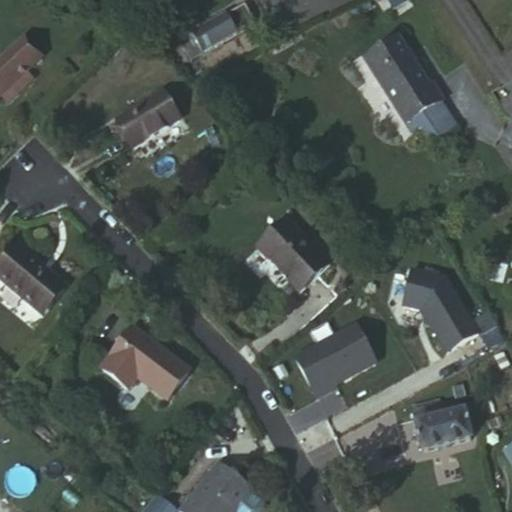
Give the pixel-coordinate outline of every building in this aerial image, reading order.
[(102,61),(119,45),(102,26),(96,32),(101,37),(90,48),(102,61)] [(198,38),(209,61),(225,52),(215,29),(198,38)] [(188,71),(209,61),(198,38),(178,48),(188,71)] [(12,48),(3,58),(22,78),(28,73),(19,63),(23,59),(12,48)] [(395,135),(432,113),(436,110),(424,90),(417,95),(386,49),(354,69),(395,135)] [(0,99),(22,78),(3,58),(0,61),(0,99)] [(119,168),(166,139),(146,106),(99,137),(119,168)] [(448,136),(432,113),(395,135),(402,146),(415,137),(425,152),(448,136)] [(297,262),(271,235),(243,262),(285,308),(316,277),(300,261),(297,262)] [(0,310),(19,327),(44,296),(2,258),(0,260),(0,310)] [(402,278),(393,314),(412,318),(438,360),(468,341),(435,287),(402,278)] [(51,303),(44,296),(19,327),(25,333),(51,303)] [(283,376),(306,416),(320,408),(319,405),(364,379),(342,342),(283,376)] [(175,388),(120,343),(87,385),(115,409),(125,393),(154,418),(175,388)] [(414,462),(462,451),(457,425),(434,430),(430,412),(416,416),(416,413),(402,416),(414,462)] [(511,452),(495,462),(511,491),(511,452)] [(187,511),(240,511),(247,503),(215,477),(187,511)] [(175,511),(158,497),(144,511),(175,511)]
